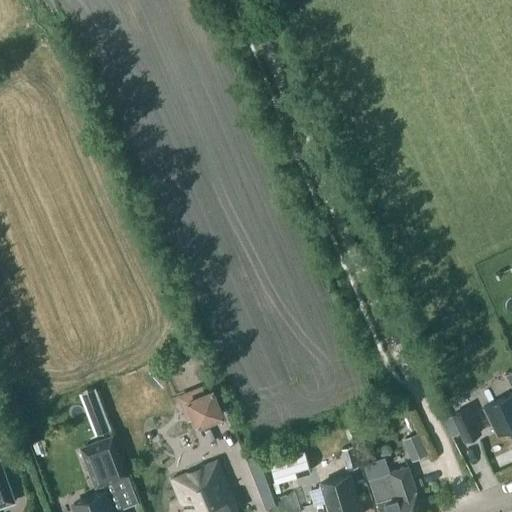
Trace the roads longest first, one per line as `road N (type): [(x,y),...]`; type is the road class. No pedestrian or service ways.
road 1 (track): [(413,387),(249,0)]
road 2 (track): [(469,511),(413,387)]
